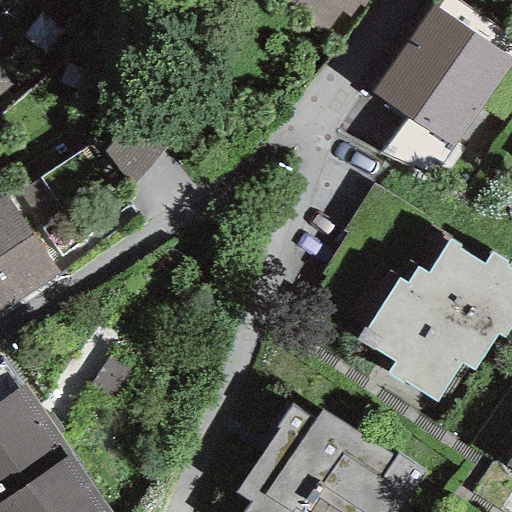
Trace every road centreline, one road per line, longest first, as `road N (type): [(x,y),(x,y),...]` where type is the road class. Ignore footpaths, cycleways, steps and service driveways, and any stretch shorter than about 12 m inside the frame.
road 1 (residential): [(319,115),(172,511)]
road 2 (residential): [(319,115),(174,224),(0,330)]
road 3 (residential): [(402,0),(319,115)]
